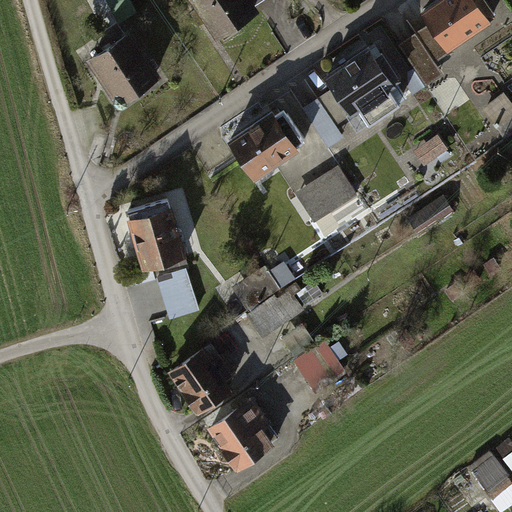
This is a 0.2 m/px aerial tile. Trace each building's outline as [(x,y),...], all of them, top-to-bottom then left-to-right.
[(250,0),(198,0),(217,31),(255,9),(250,0)] [(480,0),(437,0),(425,9),(448,43),(490,15),(480,0)] [(162,78),(127,28),(88,56),(123,106),(162,78)] [(370,40),(321,72),(345,108),(394,76),(370,40)] [(511,100),(503,89),(481,107),(496,127),(498,125),(507,138),(511,134),(511,100)] [(276,106),(230,140),(254,173),(300,140),(276,106)] [(449,148),(439,132),(414,148),(424,163),(449,148)] [(336,164),(297,191),(316,218),(354,191),(336,164)] [(408,216),(418,232),(455,208),(445,192),(408,216)] [(167,197),(125,209),(141,265),(183,253),(167,197)] [(459,246),(469,240),(464,233),(454,239),(459,246)] [(483,262),(491,273),(502,265),(495,254),(483,262)] [(248,314),(263,336),(312,302),(297,280),(291,284),(289,282),(297,276),(285,259),(270,269),(266,263),(232,285),(248,308),(249,307),(252,311),(248,314)] [(157,274),(170,316),(199,308),(186,265),(157,274)] [(445,288),(453,298),(483,278),(475,267),(445,288)] [(294,358),(316,391),(347,370),(324,336),(316,342),(303,322),(283,336),(296,356),(294,358)] [(210,346),(168,370),(192,410),(234,385),(210,346)] [(277,439),(251,401),(207,431),(233,469),(277,439)] [(308,417),(314,424),(321,418),(323,420),(332,413),(327,406),(320,411),(318,409),(308,417)] [(511,439),(509,435),(495,446),(511,467),(511,439)] [(473,470),(503,510),(511,503),(511,479),(508,474),(510,472),(495,451),(493,452),(490,448),(467,465),(471,471),(473,470)]
